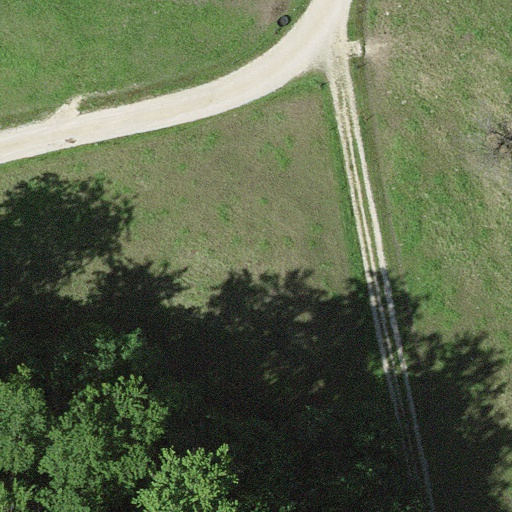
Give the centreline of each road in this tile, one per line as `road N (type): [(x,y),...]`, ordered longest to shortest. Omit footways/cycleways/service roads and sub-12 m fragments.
road 1 (track): [(321,20),(339,64),(431,511)]
road 2 (track): [(330,0),(277,65),(210,99),(0,149)]
